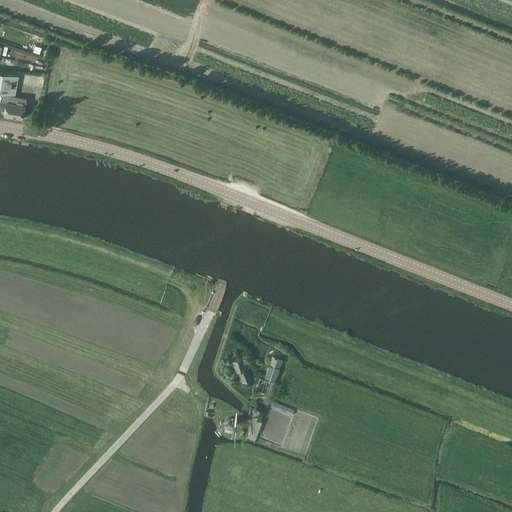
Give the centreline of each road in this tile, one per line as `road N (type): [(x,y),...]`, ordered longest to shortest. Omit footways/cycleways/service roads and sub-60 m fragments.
road 1 (tertiary): [(511,304),(250,202)]
road 2 (tertiary): [(250,202),(87,144),(0,127)]
road 3 (unclassified): [(56,511),(180,378),(212,310)]
